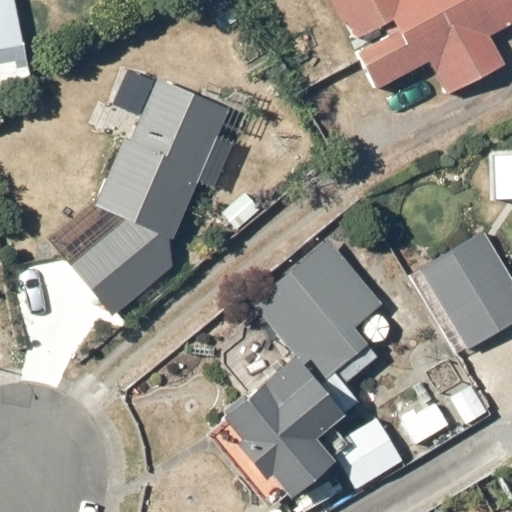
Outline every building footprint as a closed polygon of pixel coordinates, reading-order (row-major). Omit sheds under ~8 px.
[(0,0),(0,89),(31,83),(13,0),(0,0)] [(511,0),(331,0),(374,85),(429,57),(446,90),(502,61),(487,31),(511,18),(511,0)] [(167,227),(220,106),(153,75),(94,199),(110,207),(118,211),(127,216),(69,262),(113,319),(191,254),(167,227)] [(511,319),(511,277),(485,228),(417,266),(461,347),(511,319)] [(331,238),(248,299),(289,354),(201,419),(254,491),(266,508),(330,460),(312,436),(358,402),(342,381),(403,335),(331,238)] [(451,425),(438,400),(403,419),(416,443),(451,425)] [(403,458),(378,416),(331,445),(356,486),(403,458)]
